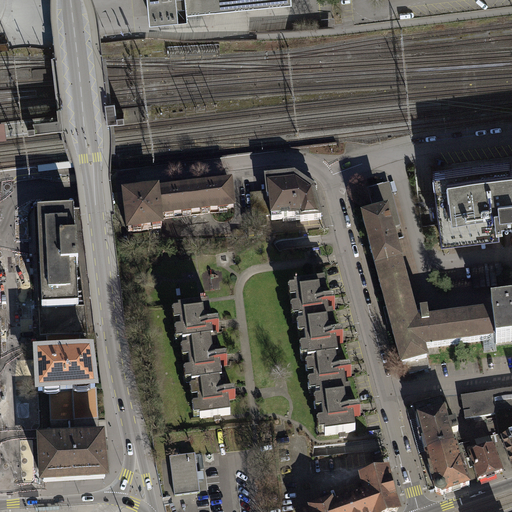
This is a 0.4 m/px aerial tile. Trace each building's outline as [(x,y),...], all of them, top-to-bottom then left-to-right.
[(147,0),(150,17),(188,13),(193,12),(236,8),(291,3),(290,0),(147,0)] [(511,163),(429,172),(438,242),(496,235),(495,227),(500,226),(500,221),(511,219),(511,169),(511,163)] [(301,225),(322,223),(315,195),(294,179),(264,182),(265,194),(268,223),(300,220),(301,225)] [(164,234),(162,222),(235,215),(232,186),(195,190),(159,193),(143,195),(120,197),(125,238),(164,234)] [(389,212),(383,188),(369,191),(374,216),(389,212)] [(268,223),(265,194),(251,195),(253,225),(268,223)] [(40,337),(48,337),(80,335),(88,335),(85,307),(79,307),(74,211),(74,207),(34,209),(37,263),(39,314),(40,337)] [(361,220),(401,373),(429,365),(426,355),(495,344),(492,315),(486,316),(465,318),(431,322),(419,324),(409,284),(393,227),(390,213),(361,220)] [(351,394),(346,395),(344,382),(352,381),(351,375),(344,376),(343,371),(342,362),(338,362),(336,348),(344,347),(343,342),(336,342),(335,337),(333,321),(328,322),(327,315),(335,314),(334,309),(327,310),(326,304),(324,289),(294,293),(294,296),(288,296),(289,308),(296,307),(296,314),(290,315),(292,326),(298,325),(298,327),(303,326),(303,331),(297,331),(299,343),(305,342),(306,353),(300,354),(302,366),(308,365),(308,366),(312,366),(312,369),(306,370),(307,381),(314,380),(315,387),(308,388),(310,399),(316,398),(316,400),(321,399),(322,404),(315,405),(316,416),(323,415),(324,426),(318,427),(319,437),(325,436),(326,439),(356,436),(354,422),(361,421),(361,415),(353,416),(353,409),(351,394)] [(491,309),(492,315),(495,344),(495,348),(511,345),(511,304),(491,307),(491,309)] [(182,349),(186,349),(187,353),(181,354),(182,365),(188,364),(190,376),(184,377),(185,388),(191,387),(191,389),(195,388),(196,391),(189,392),(191,403),(197,402),(198,410),(192,410),(194,422),(199,421),(200,422),(226,419),(230,419),(228,404),(235,403),(234,398),(227,399),(227,394),(226,384),(222,385),(220,370),(227,369),(226,364),(219,365),(218,359),(216,343),(212,344),(211,337),(218,336),(217,331),(210,332),(209,326),(208,311),(177,315),(178,318),(171,319),(173,330),(179,329),(180,337),(174,337),(175,349),(181,348),(182,349)] [(37,356),(39,394),(43,393),(51,393),(52,424),(95,421),(93,390),(95,390),(91,352),(81,353),(80,335),(48,337),(49,355),(42,355),(37,356)] [(465,421),(497,417),(501,441),(503,440),(511,437),(511,391),(496,394),(462,399),(465,421)] [(426,454),(456,446),(452,432),(458,431),(455,423),(452,424),(450,424),(443,399),(413,407),(426,454)] [(43,475),(43,484),(49,484),(72,482),(106,480),(101,439),(96,440),(95,421),(52,424),(53,443),(46,443),(41,443),(43,475)] [(467,449),(470,456),(494,448),(490,437),(475,441),(477,446),(467,449)] [(511,437),(503,440),(511,466),(511,437)] [(456,446),(426,454),(436,492),(442,495),(469,486),(461,461),(460,461),(458,455),(456,446)] [(470,456),(479,483),(505,474),(496,448),(494,448),(470,456)] [(195,455),(170,458),(175,497),(200,494),(195,455)] [(394,511),(397,511),(399,508),(395,498),(387,470),(365,476),(369,492),(366,493),(355,497),(333,505),(332,502),(310,509),(310,511),(394,511)]
